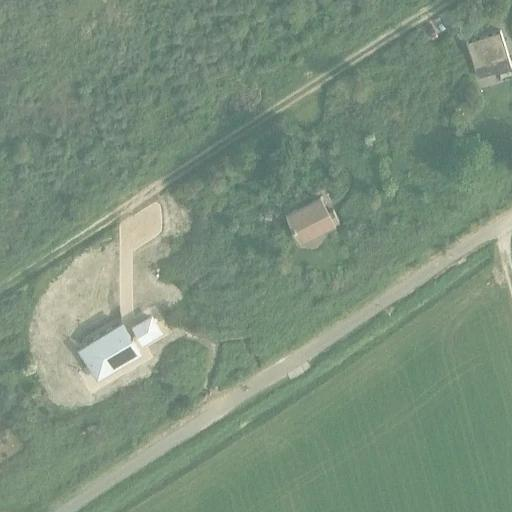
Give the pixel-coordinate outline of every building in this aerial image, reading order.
[(467,41),(477,76),(511,66),(500,31),(467,41)] [(287,214),(295,229),(296,229),(302,240),(320,231),(318,227),(332,221),(320,198),(287,214)] [(163,243),(146,245),(148,260),(165,258),(163,243)] [(153,310),(131,323),(140,340),(162,327),(153,310)] [(123,320),(81,344),(99,374),(140,350),(123,320)]
